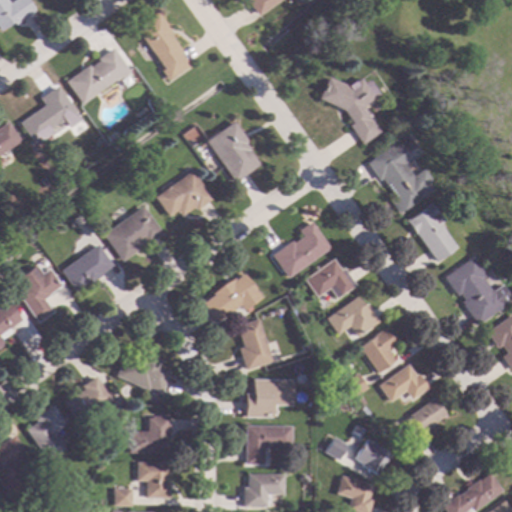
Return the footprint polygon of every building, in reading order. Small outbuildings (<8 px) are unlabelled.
[(0,0),(3,0),(6,4),(11,0),(23,0),(32,12),(12,26),(9,22),(0,28),(0,0)] [(276,0),(253,17),(242,0),(276,0)] [(168,34),(165,36),(178,53),(176,54),(185,66),(163,81),(156,71),(159,69),(131,30),(154,14),(168,34)] [(123,71),(122,72),(123,74),(111,82),(110,81),(77,105),(60,82),(84,65),(85,68),(94,62),(92,59),(107,48),(123,71)] [(344,86),(355,78),(359,84),(364,81),(374,96),(360,106),(367,117),(365,119),(375,132),(356,145),(343,126),(346,124),(337,110),(312,99),(322,76),(344,86)] [(71,113),(69,114),(78,125),(68,133),(60,121),(54,126),(52,124),(27,142),(15,124),(40,106),(35,99),(52,86),(71,113)] [(16,141),(0,152),(0,123),(2,122),(16,141)] [(242,142),(240,144),(245,151),(244,151),(254,165),(229,183),(200,142),(228,122),(242,142)] [(113,137),(104,143),(101,137),(110,132),(113,137)] [(417,153),(400,165),(408,176),(418,169),(427,181),(421,184),(426,191),(394,214),(385,201),(389,198),(376,179),(373,181),(361,164),(403,134),(417,153)] [(470,167),(461,173),(455,164),(464,158),(470,167)] [(59,176),(53,181),(49,175),(55,171),(59,176)] [(207,200),(192,210),(190,207),(176,217),(172,211),(163,217),(149,198),(186,171),(207,200)] [(432,212),(439,222),(435,225),(451,248),(431,262),(411,233),(410,234),(400,221),(403,218),(404,220),(420,208),(419,207),(425,203),(432,212)] [(157,235),(141,246),(139,243),(131,249),(132,251),(117,262),(98,235),(137,207),(157,235)] [(325,248),(283,279),(266,256),(286,241),(288,244),(297,237),(293,231),(306,221),(325,248)] [(511,235),(509,245),(501,243),(505,232),(511,235)] [(107,266),(96,274),(98,276),(83,286),(82,285),(71,292),(56,271),(92,245),(107,266)] [(481,275),(478,278),(486,290),(488,289),(500,306),(473,325),(457,302),(459,301),(454,295),(452,297),(438,278),(468,257),(481,275)] [(336,270),(339,268),(351,285),(332,299),(325,288),(311,298),(298,280),(328,259),(336,270)] [(36,273),(43,268),(56,286),(44,295),(45,296),(39,300),(48,313),(32,324),(10,292),(14,289),(7,280),(30,264),(36,273)] [(251,292),(253,290),(258,298),(239,312),(235,307),(212,324),(197,303),(209,295),(207,293),(229,277),(231,280),(239,274),(251,292)] [(359,306),(362,304),(374,323),(353,338),(345,326),(332,335),(320,318),(352,296),(359,306)] [(16,321),(4,330),(3,329),(0,331),(0,302),(2,301),(16,321)] [(511,320),(511,368),(507,372),(497,357),(502,354),(496,346),(492,349),(481,333),(508,314),(511,320)] [(267,361),(240,370),(234,349),(239,348),(231,326),(253,319),(267,361)] [(391,345),(382,351),(389,361),(372,373),(354,348),(380,329),(391,345)] [(305,352),(299,354),(296,345),(302,343),(305,352)] [(139,362),(142,355),(157,362),(154,368),(165,373),(157,393),(145,388),(144,391),(111,377),(121,354),(139,362)] [(410,376),(413,374),(424,388),(407,400),(400,392),(385,402),(373,386),(402,365),(410,376)] [(362,388),(350,398),(338,383),(351,373),(362,388)] [(108,401),(90,414),(91,416),(76,427),(59,403),(79,390),(77,386),(91,376),(108,401)] [(287,406),(269,406),(269,418),(240,418),(240,394),(248,394),(248,379),(288,380),(287,406)] [(362,404),(358,407),(352,399),(357,396),(362,404)] [(441,415),(430,423),(431,424),(423,429),(425,431),(412,440),(399,422),(406,417),(405,416),(429,398),(441,415)] [(60,422),(56,424),(59,427),(49,434),(60,449),(44,461),(22,430),(33,422),(31,419),(49,406),(60,422)] [(165,438),(163,438),(163,454),(125,454),(125,432),(144,432),(144,419),(148,419),(148,416),(165,416),(165,438)] [(360,430),(356,437),(349,433),(353,426),(360,430)] [(287,448),(260,448),(260,465),(241,465),(241,427),(287,427),(287,448)] [(21,451),(8,461),(23,483),(5,496),(0,488),(0,443),(10,436),(21,451)] [(343,446),(334,461),(320,453),(329,437),(343,446)] [(388,456),(375,478),(356,466),(357,465),(349,459),(362,439),(388,456)] [(163,482),(166,483),(166,499),(142,498),(142,482),(133,481),(133,463),(164,463),(163,482)] [(279,495),(262,495),(262,507),(239,507),(239,488),(243,488),(243,474),(279,474),(279,495)] [(498,493),(469,511),(467,509),(462,511),(441,511),(437,506),(452,495),(453,497),(462,490),(461,489),(474,480),(475,481),(485,474),(498,493)] [(368,485),(364,497),(369,499),(364,511),(349,511),(342,510),(346,498),(331,494),(336,476),(368,485)] [(128,507),(110,507),(110,490),(128,490),(128,507)] [(507,511),(510,510),(511,511),(484,511),(500,501),(507,511)]
